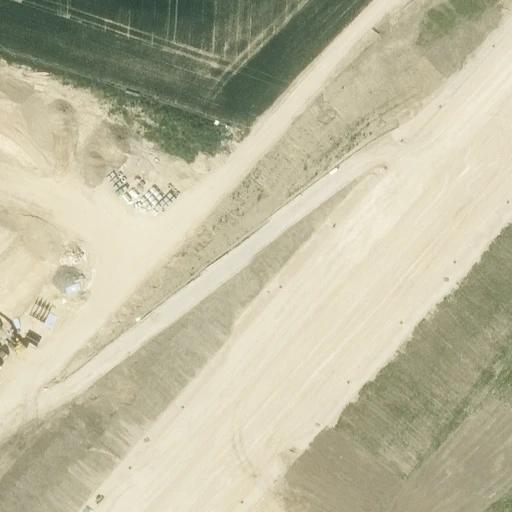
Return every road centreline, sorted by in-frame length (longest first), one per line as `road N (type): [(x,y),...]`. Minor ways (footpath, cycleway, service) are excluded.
road 1 (motorway): [(511,79),(130,511)]
road 2 (motorway): [(189,511),(511,146)]
